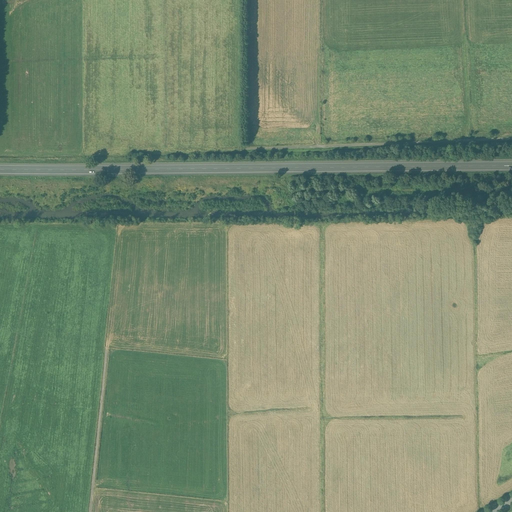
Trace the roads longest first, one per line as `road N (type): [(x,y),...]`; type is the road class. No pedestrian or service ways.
road 1 (primary): [(511,165),(0,169)]
road 2 (track): [(106,347),(89,511)]
